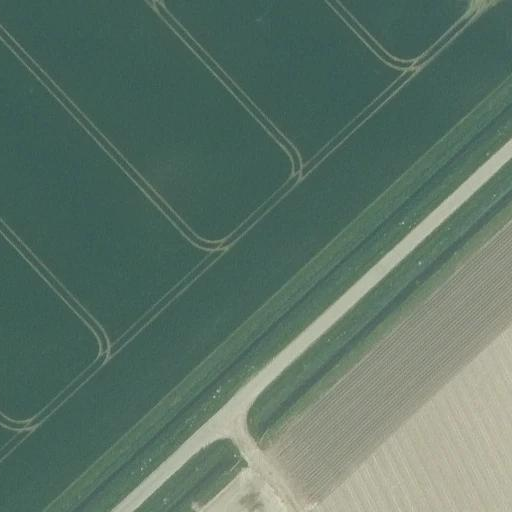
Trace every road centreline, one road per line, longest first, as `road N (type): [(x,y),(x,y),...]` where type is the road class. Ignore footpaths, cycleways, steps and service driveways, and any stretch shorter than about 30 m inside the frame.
road 1 (unclassified): [(122,511),(511,146)]
road 2 (unknown): [(297,511),(280,478),(220,420)]
